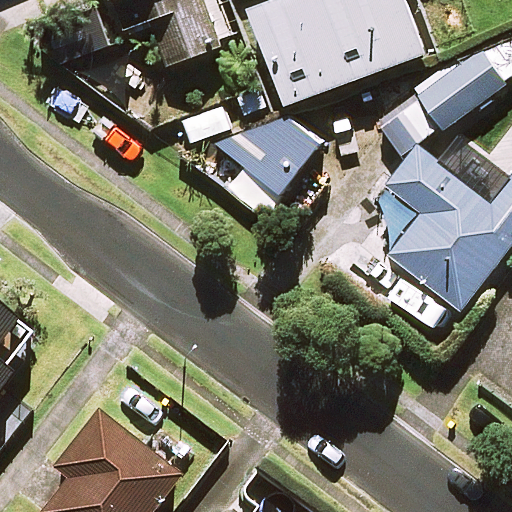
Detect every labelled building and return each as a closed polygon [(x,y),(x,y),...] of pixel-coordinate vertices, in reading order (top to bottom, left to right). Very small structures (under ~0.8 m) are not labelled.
[(225,43),(208,0),(119,0),(131,31),(155,22),(172,63),(225,43)] [(427,51),(408,0),(270,0),(254,6),(288,101),(427,51)] [(507,86),(482,49),(420,91),(445,128),(507,86)] [(323,145),(282,117),(220,140),(248,165),(230,185),(262,213),(323,145)] [(511,243),(511,154),(500,145),(471,183),(420,144),(381,194),(399,241),(391,251),(463,307),(511,243)] [(0,349),(19,326),(0,311),(0,398),(14,381),(0,370),(0,349)] [(152,511),(180,477),(99,414),(57,467),(71,478),(44,511),(152,511)]
